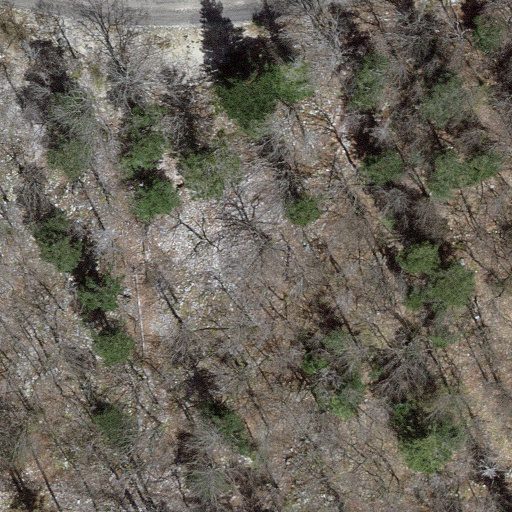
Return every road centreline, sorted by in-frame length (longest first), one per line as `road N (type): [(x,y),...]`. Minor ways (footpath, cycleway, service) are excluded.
road 1 (track): [(262,0),(185,17),(60,0)]
road 2 (track): [(161,511),(0,503)]
